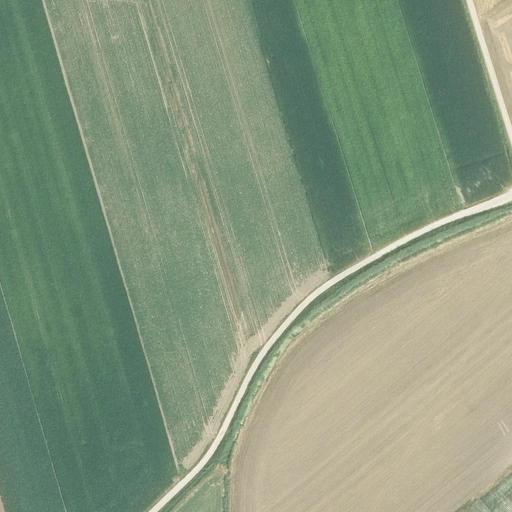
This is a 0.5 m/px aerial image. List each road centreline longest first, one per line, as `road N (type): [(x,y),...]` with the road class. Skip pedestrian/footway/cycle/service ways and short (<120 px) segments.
road 1 (unclassified): [(152,511),(211,450),(252,368),(307,300),(393,244),(511,192)]
road 2 (unclassified): [(511,137),(469,0)]
